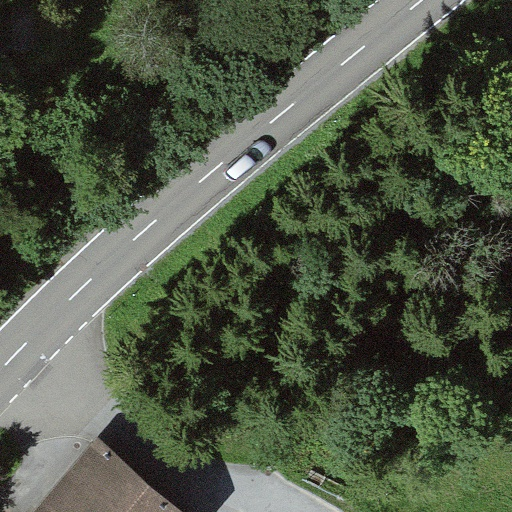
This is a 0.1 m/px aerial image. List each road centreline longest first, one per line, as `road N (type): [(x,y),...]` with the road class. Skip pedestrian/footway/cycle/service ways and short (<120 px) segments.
road 1 (tertiary): [(422,0),(210,171),(18,352)]
road 2 (unclassified): [(18,352),(173,460),(291,511)]
